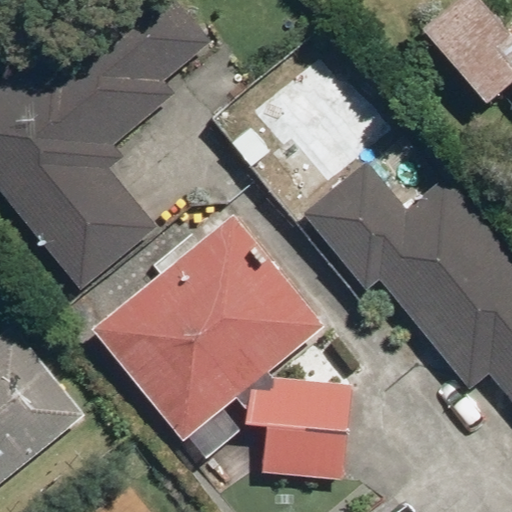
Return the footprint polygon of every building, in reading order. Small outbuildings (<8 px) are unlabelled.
[(0,187),(82,289),(160,226),(113,168),(126,157),(117,145),(179,96),(165,78),(211,41),(177,0),(126,0),(111,12),(102,1),(0,83),(0,187)] [(511,30),(488,0),(455,0),(425,26),(489,99),(511,80),(511,30)] [(511,252),(448,174),(408,207),(369,159),(305,211),(368,288),(381,278),(470,388),(490,372),(511,398),(511,252)] [(157,273),(93,324),(184,437),(239,394),(249,406),(247,420),(270,423),(265,470),(344,478),(355,382),(274,374),(271,368),(326,324),(234,211),(224,220),(217,211),(151,264),(157,273)] [(13,323),(0,333),(0,484),(87,414),(13,323)]
